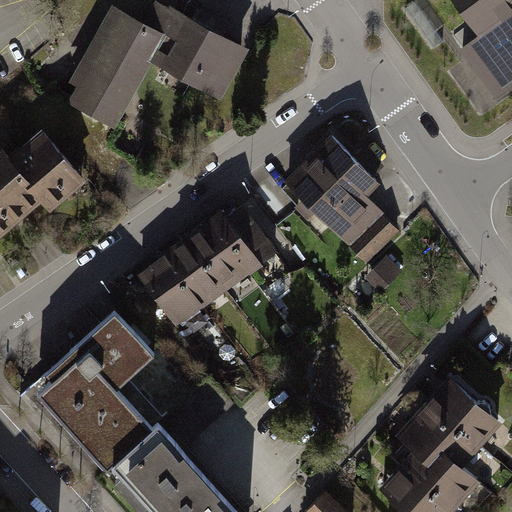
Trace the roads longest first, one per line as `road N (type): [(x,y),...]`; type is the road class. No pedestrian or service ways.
road 1 (residential): [(0,329),(179,207),(318,102),(358,60)]
road 2 (residential): [(465,203),(358,60)]
road 3 (unknown): [(318,4),(267,20),(154,0)]
